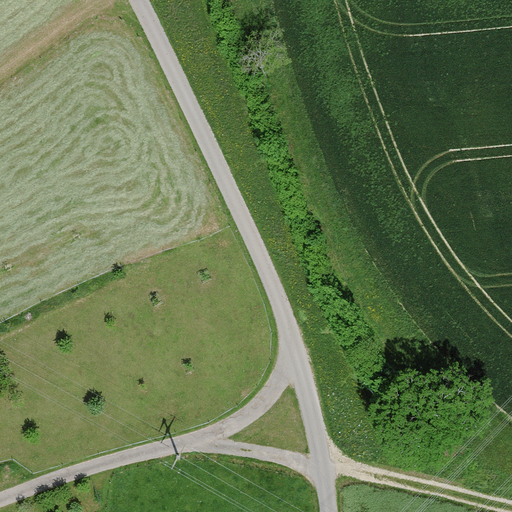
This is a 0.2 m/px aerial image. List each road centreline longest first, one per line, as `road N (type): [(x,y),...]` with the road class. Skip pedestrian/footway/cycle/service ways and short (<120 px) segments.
road 1 (unclassified): [(140,0),(272,282),(304,379),(328,511)]
road 2 (track): [(323,469),(511,506)]
